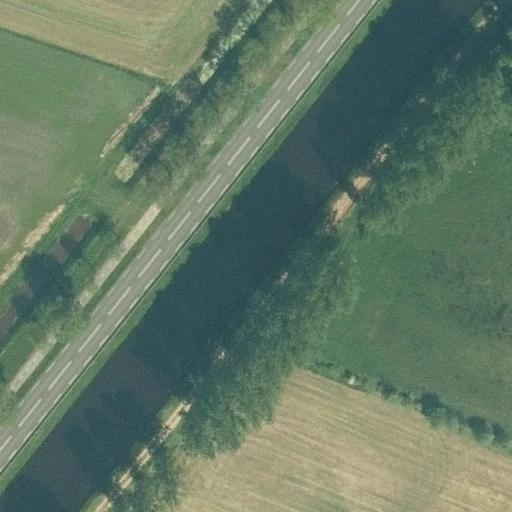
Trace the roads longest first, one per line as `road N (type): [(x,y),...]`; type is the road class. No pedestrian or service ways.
road 1 (track): [(506,0),(99,511)]
road 2 (primary): [(0,449),(358,0)]
